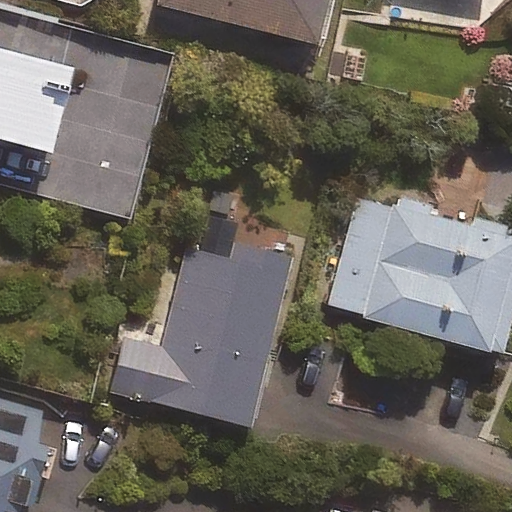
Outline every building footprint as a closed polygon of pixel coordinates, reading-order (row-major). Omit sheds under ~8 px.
[(153,0),(153,2),(311,41),(321,0),(153,0)] [(59,60),(0,46),(0,135),(40,144),(59,60)] [(511,285),(511,229),(356,187),(324,306),(494,352),(511,285)] [(287,250),(231,235),(225,257),(180,245),(155,340),(122,331),(107,389),(242,425),(287,250)] [(0,511),(9,511),(12,502),(22,504),(38,446),(30,444),(38,413),(0,402),(0,511)]
